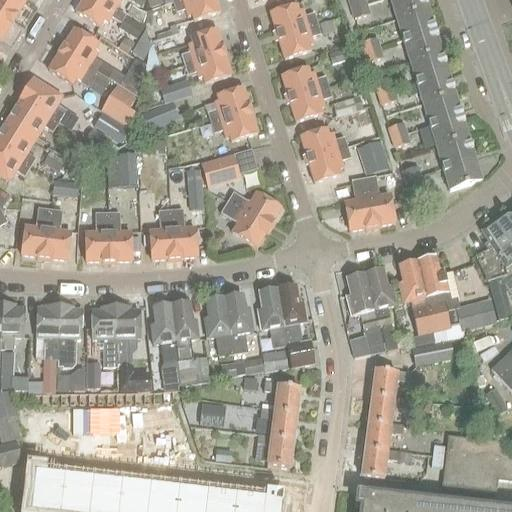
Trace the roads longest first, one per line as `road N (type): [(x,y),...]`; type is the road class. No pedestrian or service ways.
road 1 (residential): [(0,279),(201,277),(313,258)]
road 2 (residential): [(235,0),(313,258)]
road 3 (residential): [(313,258),(335,372),(320,511)]
road 4 (residential): [(313,258),(423,237),(511,179)]
road 5 (residential): [(0,112),(73,0)]
